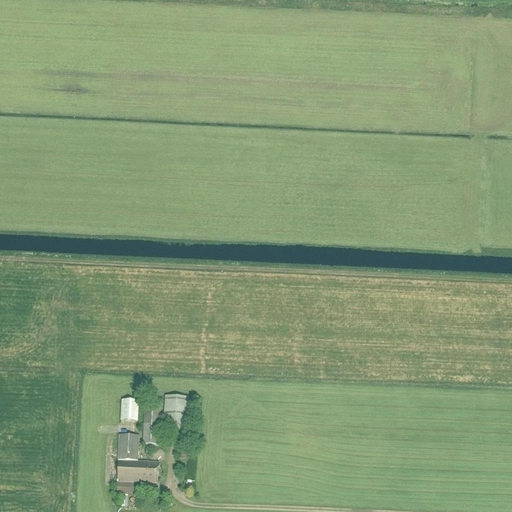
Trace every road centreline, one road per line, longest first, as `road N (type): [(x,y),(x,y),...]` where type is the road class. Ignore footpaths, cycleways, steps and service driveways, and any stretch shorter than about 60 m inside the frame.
road 1 (track): [(511,282),(0,258)]
road 2 (track): [(172,492),(193,506),(353,511)]
